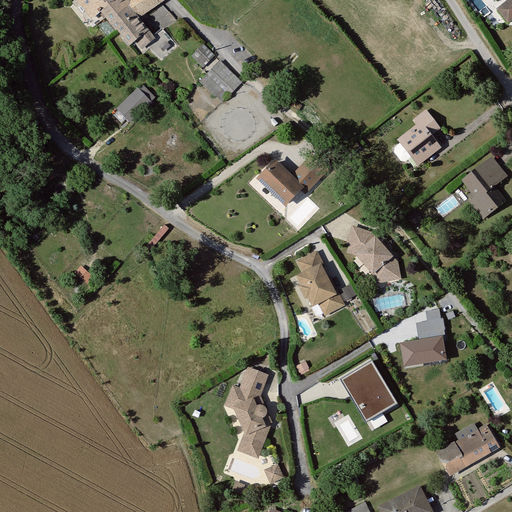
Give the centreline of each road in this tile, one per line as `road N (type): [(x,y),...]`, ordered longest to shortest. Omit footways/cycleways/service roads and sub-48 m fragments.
road 1 (residential): [(304,495),(282,360),(284,320),(268,279),(261,267),(187,229),(56,136),(18,32),(17,0)]
road 2 (residential): [(511,367),(347,167),(241,72)]
